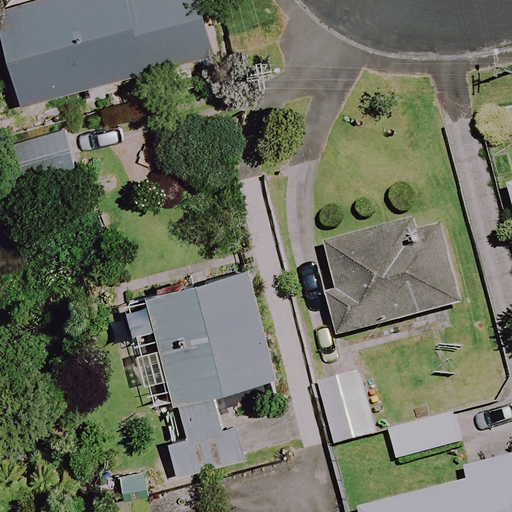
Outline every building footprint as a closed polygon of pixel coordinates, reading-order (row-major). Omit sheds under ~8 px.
[(140,25),(153,22),(149,4),(165,0),(37,0),(54,65),(80,58),(97,126),(133,117),(129,98),(157,91),(140,25)] [(71,178),(60,132),(7,145),(18,190),(71,178)] [(444,206),(333,234),(345,281),(337,283),(348,326),(467,295),(444,206)] [(156,342),(132,349),(149,412),(173,405),(183,441),(160,447),(170,481),(233,464),(213,394),(274,378),(245,273),(144,300),(156,342)] [(374,436),(356,374),(317,385),(335,447),(374,436)] [(458,446),(450,415),(387,432),(396,463),(458,446)] [(511,511),(511,460),(464,472),(467,484),(360,511),(359,511),(511,511)]
